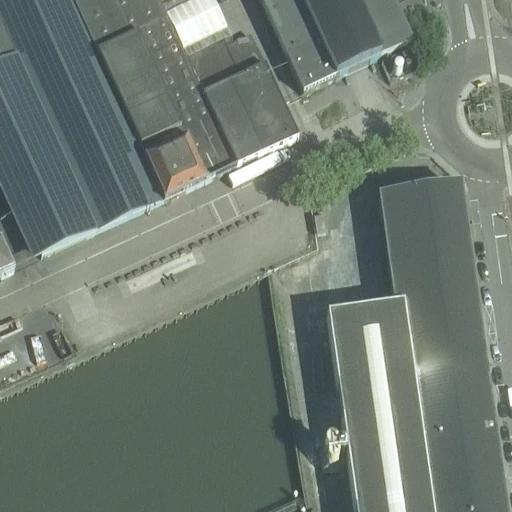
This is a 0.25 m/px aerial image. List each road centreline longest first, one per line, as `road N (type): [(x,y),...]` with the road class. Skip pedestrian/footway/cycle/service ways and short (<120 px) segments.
road 1 (unclassified): [(0,316),(438,121)]
road 2 (unclassified): [(511,366),(485,168)]
